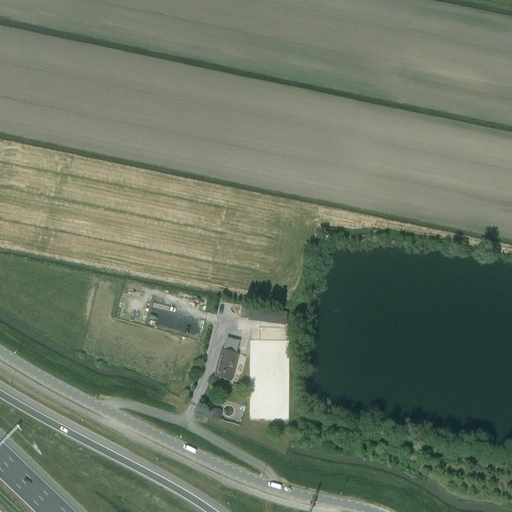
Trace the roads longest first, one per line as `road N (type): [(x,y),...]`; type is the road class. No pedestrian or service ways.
road 1 (motorway): [(209,511),(0,393)]
road 2 (unclassified): [(275,488),(268,471),(185,423),(124,404),(104,410)]
road 3 (tertiary): [(104,410),(275,488)]
